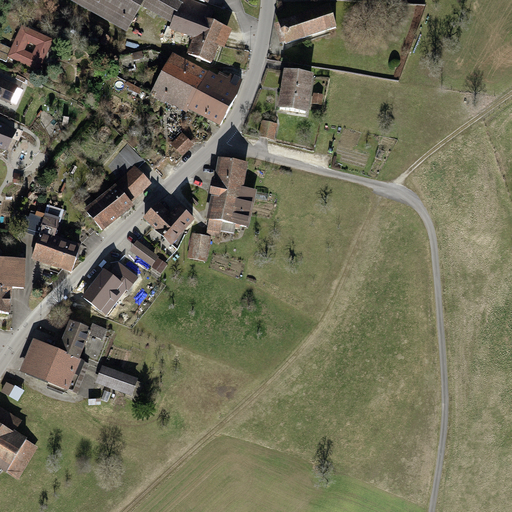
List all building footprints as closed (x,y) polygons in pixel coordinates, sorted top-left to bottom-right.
[(116,16),(131,25),(139,11),(145,0),(71,0),(113,23),(116,16)] [(145,0),(139,11),(169,27),(172,28),(181,5),(172,0),(145,0)] [(215,12),(185,0),(183,0),(181,5),(172,28),(169,27),(164,37),(181,44),(185,34),(194,38),(190,46),(193,47),(189,54),(211,63),(226,28),(216,24),(217,22),(212,20),(215,12)] [(283,34),(286,44),(337,28),(330,7),(280,23),(283,34)] [(39,71),(53,41),(23,27),(13,49),(1,44),(0,45),(0,59),(7,63),(10,57),(39,71)] [(109,40),(104,36),(100,42),(105,46),(109,40)] [(221,82),(192,66),(173,58),(153,95),(175,107),(178,101),(221,125),(230,111),(238,96),(236,95),(243,81),(232,76),(228,83),(223,79),(221,82)] [(281,110),(307,114),(312,76),(287,72),(281,110)] [(142,90),(128,82),(126,85),(131,88),(130,90),(139,95),(142,90)] [(323,95),(315,94),(313,104),(322,105),(323,95)] [(272,124),(263,122),(260,137),(268,139),(272,124)] [(16,132),(0,124),(0,146),(7,150),(16,132)] [(192,144),(184,136),(173,145),(181,154),(192,144)] [(144,158),(154,169),(165,159),(155,147),(144,158)] [(222,159),(215,195),(252,202),(254,191),(242,189),(247,164),(222,159)] [(151,184),(137,169),(117,188),(130,202),(151,184)] [(117,188),(87,212),(103,230),(133,206),(130,202),(117,188)] [(269,194),(257,192),(256,199),(268,201),(269,194)] [(247,227),(252,202),(215,195),(210,220),(211,220),(209,229),(235,235),(237,225),(247,227)] [(185,236),(184,231),(171,217),(159,204),(145,218),(178,251),(185,236)] [(179,208),(171,217),(184,231),(194,221),(179,208)] [(37,245),(38,246),(77,260),(81,248),(55,238),(60,223),(59,222),(62,213),(49,209),(46,218),(45,222),(41,236),(40,236),(37,245)] [(40,214),(31,211),(29,218),(38,220),(40,214)] [(209,240),(194,237),(190,259),(205,262),(209,240)] [(138,244),(132,251),(154,267),(159,260),(138,244)] [(73,273),(77,260),(38,246),(33,259),(53,266),(51,271),(60,274),(63,270),(73,273)] [(124,280),(130,273),(111,258),(81,297),(100,311),(103,307),(109,312),(115,305),(109,300),(114,293),(121,299),(132,285),(124,280)] [(25,260),(0,260),(0,313),(10,314),(11,289),(25,289),(25,260)] [(167,266),(159,260),(154,267),(161,273),(167,266)] [(40,343),(27,373),(67,389),(89,334),(103,339),(107,330),(93,325),(91,330),(72,322),(68,331),(64,329),(60,340),(64,341),(60,351),(40,343)] [(105,369),(100,381),(132,393),(137,381),(105,369)] [(0,390),(0,394),(6,397),(9,391),(10,389),(3,385),(0,390)] [(9,391),(6,397),(14,402),(17,396),(9,391)] [(5,413),(0,409),(0,466),(17,477),(36,447),(15,434),(19,426),(3,416),(5,413)]
